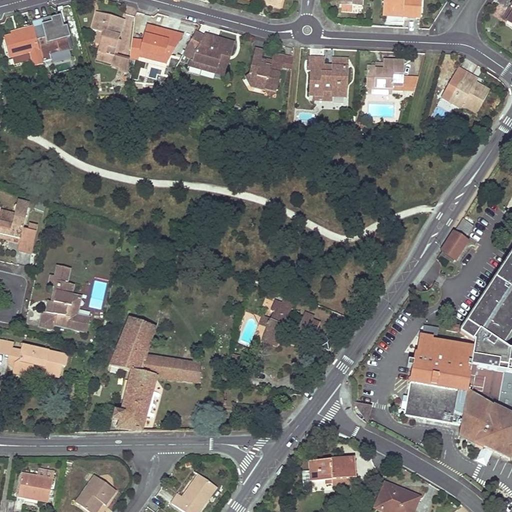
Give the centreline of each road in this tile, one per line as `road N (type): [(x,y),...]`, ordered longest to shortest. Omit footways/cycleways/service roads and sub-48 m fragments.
road 1 (secondary): [(511,118),(311,409)]
road 2 (residential): [(311,409),(439,478),(483,511)]
road 3 (residential): [(154,0),(266,30),(306,30)]
road 4 (residential): [(306,30),(461,44)]
